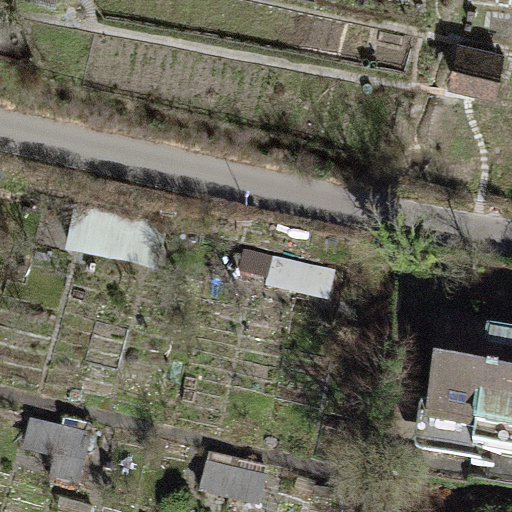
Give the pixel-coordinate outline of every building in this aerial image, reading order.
[(0,53),(26,60),(34,27),(0,18),(0,53)] [(496,96),(506,52),(458,41),(448,85),(496,96)] [(168,224),(76,203),(66,245),(158,266),(168,224)] [(268,283),(274,259),(246,252),(240,277),(268,283)] [(337,272),(274,258),(274,259),(268,283),(267,291),(330,305),(337,272)] [(511,331),(439,321),(423,435),(511,447),(511,331)] [(93,436),(31,422),(23,455),(54,462),(49,483),(81,490),(93,436)] [(271,469),(211,454),(200,496),(261,511),(271,469)]
